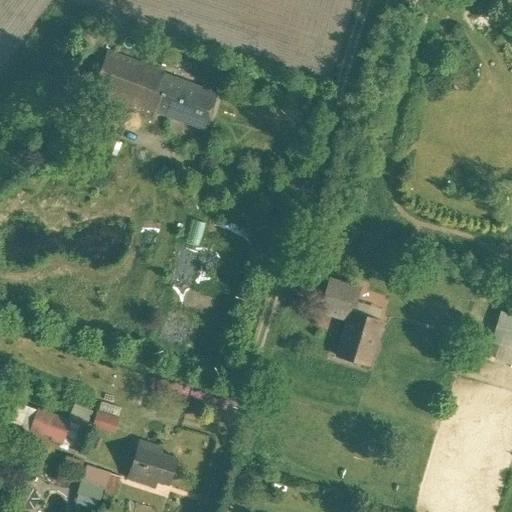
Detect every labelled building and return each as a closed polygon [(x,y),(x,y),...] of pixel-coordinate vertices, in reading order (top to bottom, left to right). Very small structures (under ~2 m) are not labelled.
[(95,112),(147,131),(155,109),(168,78),(161,76),(163,72),(106,51),(91,94),(101,98),(95,112)] [(218,97),(169,76),(168,78),(155,109),(204,130),(218,97)] [(315,312),(346,321),(357,284),(326,275),(315,312)] [(365,365),(382,321),(352,309),(335,353),(365,365)] [(492,361),(511,364),(511,312),(497,310),(490,343),(495,344),(492,361)] [(88,422),(91,409),(73,404),(70,417),(88,422)] [(40,408),(32,434),(61,442),(68,416),(40,408)] [(114,432),(119,415),(96,408),(90,425),(114,432)] [(137,447),(128,474),(168,487),(176,460),(137,447)] [(89,467),(78,501),(97,507),(109,474),(89,467)]
